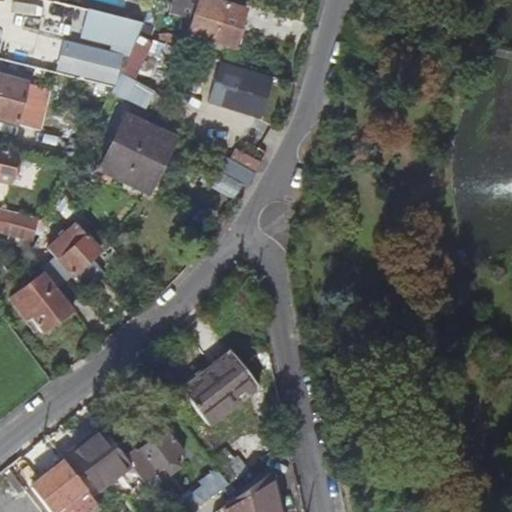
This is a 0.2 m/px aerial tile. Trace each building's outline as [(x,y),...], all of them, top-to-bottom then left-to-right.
[(245,11),(211,0),(199,0),(188,34),(233,48),(245,11)] [(27,84),(0,77),(0,119),(18,124),(27,84)] [(171,138),(123,115),(98,170),(145,193),(171,138)] [(0,183),(13,186),(20,159),(0,152),(0,183)] [(255,174),(217,153),(209,166),(246,188),(255,174)] [(69,277),(97,252),(74,225),(45,249),(69,277)] [(69,312),(42,276),(13,298),(40,334),(69,312)] [(207,427),(256,388),(227,350),(178,389),(207,427)] [(112,445),(124,460),(148,492),(161,482),(155,475),(162,469),(168,476),(181,467),(175,460),(182,454),(164,428),(135,452),(123,437),(112,445)] [(112,445),(102,431),(72,455),(94,484),(124,460),(112,445)] [(85,489),(65,461),(35,484),(54,511),(85,489)]
